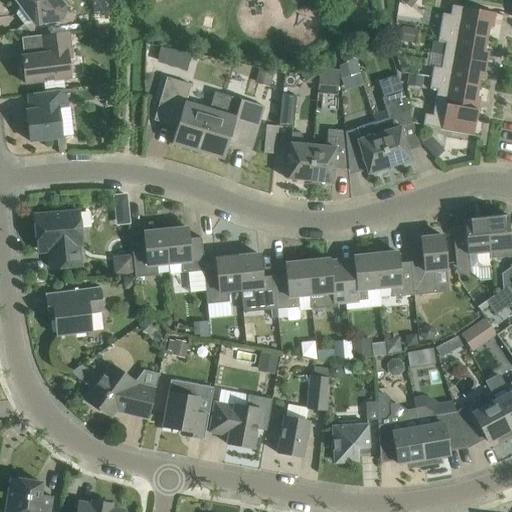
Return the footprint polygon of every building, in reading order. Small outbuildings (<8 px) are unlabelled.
[(15,0),(20,5),(16,13),(24,24),(33,23),(34,25),(61,21),(66,7),(60,0),(15,0)] [(400,0),(410,9),(417,0),(400,0)] [(440,28),(487,36),(488,27),(492,27),(494,13),(452,5),(450,14),(442,13),(440,28)] [(419,29),(402,26),(400,40),(416,43),(419,29)] [(484,50),(487,36),(440,28),(438,41),(445,43),(443,54),(486,61),(488,51),(484,50)] [(72,59),(68,33),(41,36),(43,53),(22,56),(22,62),(20,65),(21,75),(24,77),(25,84),(43,81),(44,92),(65,89),(63,79),(70,78),(68,60),(72,59)] [(424,77),(431,78),(431,77),(478,85),(480,74),(484,75),(486,61),(443,54),(441,68),(433,66),(433,65),(422,63),(420,76),(424,77)] [(338,69),(339,73),(342,80),(344,89),(363,84),(354,60),(337,66),(338,69)] [(273,72),(258,68),(254,82),(270,86),(273,72)] [(337,95),(339,73),(338,69),(319,68),(317,94),(337,95)] [(422,88),(424,77),(420,76),(408,74),(406,85),(422,88)] [(388,119),(375,122),(389,167),(411,160),(400,126),(412,122),(397,75),(378,81),(384,97),(381,98),(388,119)] [(476,98),(478,85),(431,77),(431,78),(429,89),(437,90),(435,103),(477,110),(479,98),(476,98)] [(209,109),(184,102),(189,85),(167,78),(157,112),(179,119),(171,144),(223,159),(228,142),(229,143),(229,141),(230,135),(252,142),(250,148),(248,147),(248,148),(251,149),(264,106),(215,92),(209,109)] [(113,98),(114,83),(105,84),(97,85),(99,99),(113,98)] [(67,106),(65,89),(44,92),(28,94),(30,110),(26,110),(30,141),(57,138),(61,137),(58,108),(67,106)] [(293,128),(296,96),(281,94),(279,126),(293,128)] [(477,110),(435,103),(433,115),(425,114),(423,125),(473,134),(477,110)] [(367,174),(389,167),(375,122),(364,126),(344,132),(348,169),(364,164),(367,174)] [(275,154),(278,126),(266,125),(263,153),(275,154)] [(309,181),(313,145),(301,144),(302,133),(291,132),(290,143),(286,179),(309,181)] [(447,150),(432,135),(422,145),(437,160),(447,150)] [(309,181),(332,183),(335,147),(336,137),(327,136),(326,146),(313,145),(309,181)] [(64,137),(61,137),(57,138),(59,153),(66,152),(64,137)] [(114,200),(115,212),(125,211),(124,199),(114,200)] [(81,245),(78,211),(34,215),(37,249),(48,248),(50,268),(80,265),(78,245),(81,245)] [(485,217),(490,258),(510,257),(511,255),(511,223),(508,224),(507,215),(485,217)] [(490,258),(485,217),(463,219),(464,225),(451,226),(455,271),(469,270),(478,279),(490,278),(490,264),(490,258)] [(187,228),(165,230),(168,263),(181,262),(182,273),(203,271),(204,270),(204,271),(205,271),(201,237),(188,238),(187,228)] [(156,264),(168,263),(165,230),(143,232),(144,243),(131,244),(135,276),(135,278),(157,275),(156,264)] [(422,256),(410,257),(414,295),(436,293),(434,270),(446,269),(443,235),(420,238),(422,256)] [(397,252),(375,254),(378,288),(390,287),(392,297),(414,295),(410,257),(398,259),(397,252)] [(277,309),(274,276),(261,277),(259,254),(237,256),(240,290),(254,289),(255,303),(264,302),(265,310),(271,309),(277,309)] [(342,269),(346,303),(359,302),(358,301),(367,300),(366,289),(378,288),(375,254),(353,256),(354,267),(342,269)] [(204,270),(203,271),(207,304),(229,302),(228,291),(240,290),(237,256),(215,259),(216,269),(205,271),(204,271),(204,270)] [(329,259),(307,261),(312,309),(337,307),(337,304),(346,303),(342,269),(330,270),(329,259)] [(286,274),(274,276),(277,309),(299,307),(299,313),(311,311),(311,309),(312,309),(307,261),(285,263),(286,274)] [(136,288),(135,278),(135,276),(123,277),(124,289),(136,288)] [(511,303),(511,290),(509,285),(485,301),(495,314),(511,303)] [(100,286),(45,293),(47,312),(53,311),(56,336),(91,331),(89,314),(103,312),(100,286)] [(170,325),(172,320),(169,315),(164,316),(162,320),(165,325),(170,325)] [(157,322),(152,317),(140,326),(148,334),(157,322)] [(204,321),(193,322),(194,334),(205,333),(204,321)] [(435,332),(431,326),(423,326),(419,334),(425,340),(432,339),(435,332)] [(470,350),(478,345),(467,328),(459,334),(470,350)] [(417,345),(415,334),(404,336),(407,347),(417,345)] [(400,336),(385,338),(387,354),(402,352),(400,336)] [(349,341),(350,346),(352,359),(373,356),(372,345),(371,338),(349,341)] [(171,355),(185,358),(188,342),(175,339),(174,340),(168,339),(165,350),(172,352),(171,355)] [(315,341),(300,342),(300,343),(301,357),(317,360),(315,341)] [(440,358),(451,352),(446,342),(435,348),(440,358)] [(350,359),(349,343),(333,344),(334,360),(350,359)] [(425,349),(428,364),(435,363),(433,347),(425,349)] [(275,371),(278,356),(265,354),(262,369),(275,371)] [(403,363),(398,359),(391,359),(386,365),(386,371),(392,376),(399,375),(404,370),(403,363)] [(110,364),(102,376),(80,365),(69,372),(92,389),(85,398),(110,416),(118,406),(124,410),(124,412),(148,418),(159,373),(144,370),(135,382),(110,364)] [(331,377),(336,378),(341,376),(342,371),(340,367),(335,365),(331,367),(329,372),(331,377)] [(484,381),(495,400),(511,432),(511,381),(505,385),(499,373),(484,381)] [(329,378),(328,378),(312,376),(309,376),(305,408),(305,409),(307,409),(326,411),(329,378)] [(213,387),(170,379),(162,427),(187,431),(186,436),(204,439),(208,414),(213,387)] [(378,401),(376,401),(377,411),(377,420),(380,454),(395,451),(397,464),(408,462),(409,466),(424,463),(414,408),(404,410),(399,418),(399,421),(391,423),(389,397),(383,392),(377,392),(378,401)] [(234,406),(214,403),(209,432),(224,434),(225,432),(229,432),(227,444),(253,448),(256,428),(266,430),(271,399),(248,395),(246,406),(234,404),(234,406)] [(455,411),(465,439),(482,430),(487,441),(497,436),(499,440),(511,433),(511,432),(495,400),(483,407),(478,399),(455,411)] [(308,421),(305,420),(307,409),(305,409),(305,408),(287,405),(285,417),(284,417),(277,453),(302,457),(308,421)] [(424,406),(414,408),(424,463),(438,461),(438,457),(449,455),(446,442),(465,439),(455,411),(432,415),(432,412),(424,406)] [(377,420),(377,411),(366,411),(367,420),(377,420)] [(368,424),(332,426),(334,463),(358,462),(357,449),(369,448),(368,424)] [(42,482),(10,477),(4,511),(49,511),(52,496),(40,494),(42,482)] [(91,504),(78,502),(76,511),(123,511),(124,510),(111,508),(111,504),(92,500),(91,504)]
